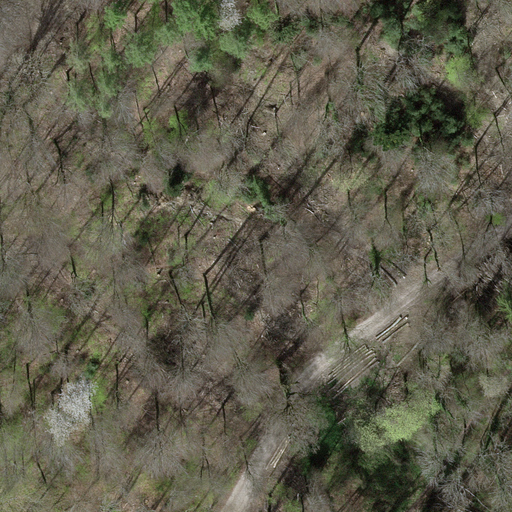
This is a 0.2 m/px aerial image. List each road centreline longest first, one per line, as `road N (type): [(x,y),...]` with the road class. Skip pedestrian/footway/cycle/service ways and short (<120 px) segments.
road 1 (track): [(244,511),(305,377),(511,229)]
road 2 (track): [(511,361),(404,511)]
